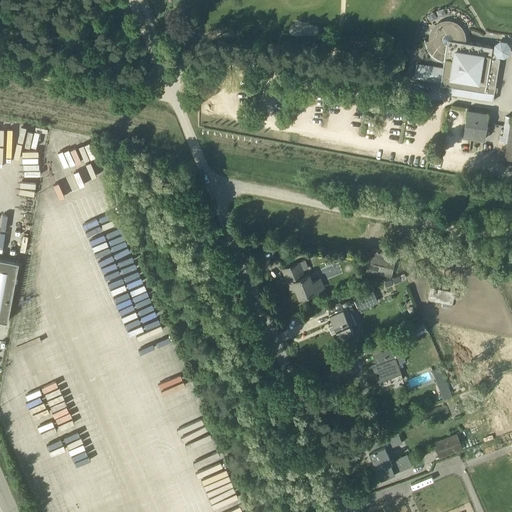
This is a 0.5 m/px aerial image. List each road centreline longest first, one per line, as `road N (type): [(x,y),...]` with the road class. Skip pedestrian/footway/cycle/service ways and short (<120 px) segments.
road 1 (unclassified): [(347,511),(133,0)]
road 2 (unknown): [(144,511),(42,274)]
road 3 (track): [(0,61),(173,95)]
